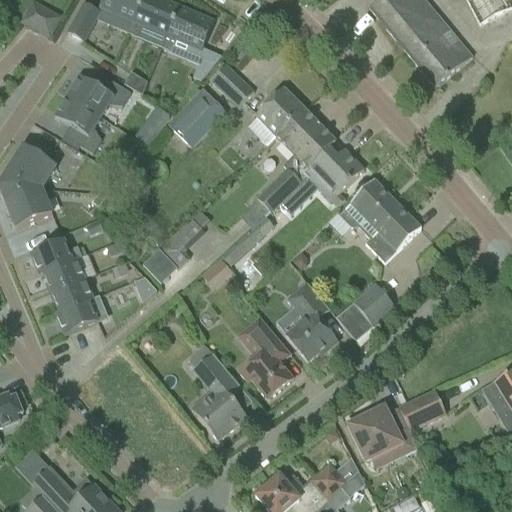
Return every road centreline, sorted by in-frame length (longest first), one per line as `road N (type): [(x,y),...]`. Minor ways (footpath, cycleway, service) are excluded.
road 1 (residential): [(207,493),(366,374),(501,250)]
road 2 (tertiary): [(501,250),(401,116),(276,0)]
road 3 (residential): [(158,511),(40,381)]
road 4 (residential): [(0,71),(23,45),(56,65),(0,144)]
